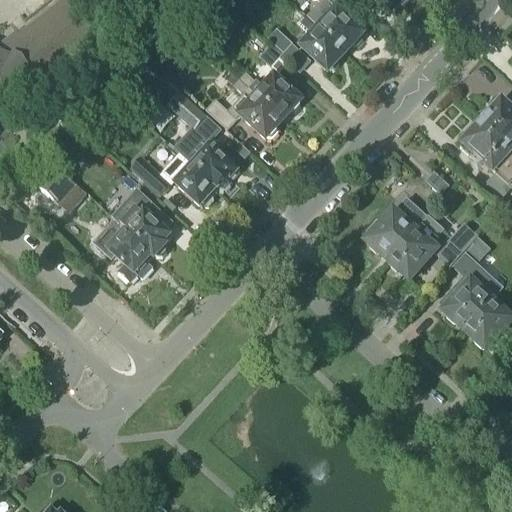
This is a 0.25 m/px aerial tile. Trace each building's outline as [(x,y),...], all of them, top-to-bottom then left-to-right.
[(215,0),(226,8),(232,0),(215,0)] [(380,0),(390,8),(397,0),(401,0),(380,0)] [(0,108),(8,113),(30,90),(42,97),(89,49),(77,36),(89,20),(66,3),(30,32),(32,36),(26,41),(19,35),(0,50),(0,108)] [(319,33),(345,57),(352,50),(358,51),(364,44),(362,39),(362,38),(336,14),(319,32),(319,33)] [(334,77),(340,70),(339,64),(345,57),(319,33),(319,32),(305,19),(297,28),(311,41),(301,52),(328,76),(329,75),(334,77)] [(276,33),(267,43),(283,57),(280,60),(288,67),(300,55),(276,33)] [(268,52),(259,61),(278,78),(288,67),(280,60),(279,62),(268,52)] [(263,93),(245,78),(238,85),(283,125),(289,117),(295,119),(301,112),(300,106),(301,105),(274,81),(263,93)] [(272,144),(278,137),(277,131),(283,125),(238,85),(232,91),(250,107),(239,119),(265,143),(266,143),(272,144)] [(178,97),(166,111),(188,131),(197,139),(179,159),(219,195),(219,194),(224,195),(229,189),(228,184),(235,176),(228,170),(232,166),(220,156),(217,159),(206,150),(220,135),(178,97)] [(487,113),(477,124),(481,128),(511,156),(511,116),(511,115),(511,110),(504,103),(491,117),(487,113)] [(205,115),(227,134),(237,123),(215,104),(205,115)] [(471,139),(459,151),(470,161),(473,157),(488,171),(496,178),(485,190),(500,203),(506,195),(508,194),(505,191),(511,183),(511,156),(481,128),(477,124),(475,126),(466,135),(467,135),(471,139)] [(94,146),(102,137),(90,127),(82,136),(94,146)] [(250,158),(242,150),(236,157),(244,164),(250,158)] [(164,178),(162,180),(172,189),(174,187),(202,213),(203,212),(208,213),(215,206),(213,200),(219,195),(179,159),(162,177),(164,178)] [(142,161),(130,174),(160,202),(172,189),(162,180),(142,161)] [(39,184),(35,189),(57,208),(68,217),(84,198),(73,189),(51,170),(51,171),(50,171),(47,174),(39,184)] [(440,200),(449,190),(433,176),(425,186),(440,200)] [(18,209),(28,197),(19,189),(9,201),(18,209)] [(137,195),(111,222),(114,224),(125,235),(153,261),(154,260),(157,261),(161,261),(164,257),(164,253),(163,250),(171,242),(158,230),(165,222),(137,195)] [(375,224),(362,238),(369,244),(367,246),(369,249),(369,252),(375,258),(378,257),(388,266),(415,236),(428,222),(406,203),(394,217),(382,230),(375,224)] [(415,236),(388,266),(389,267),(389,270),(395,276),(398,275),(409,284),(422,270),(433,257),(449,272),(463,257),(477,241),(463,228),(445,249),(437,242),(443,234),(437,228),(429,221),(428,222),(415,236)] [(114,224),(93,247),(110,263),(113,259),(124,269),(118,275),(130,287),(138,278),(142,282),(152,271),(147,267),(153,261),(125,235),(114,224)] [(475,251),(466,261),(476,270),(490,254),(477,243),(472,248),(475,251)] [(454,293),(439,309),(446,315),(444,316),(446,318),(446,321),(453,327),(456,327),(465,335),(491,306),(502,294),(476,270),(466,261),(455,272),(471,287),(460,299),(454,293)] [(491,306),(465,335),(473,343),(473,346),(480,353),(483,352),(485,354),(485,353),(486,352),(493,358),(507,343),(501,337),(511,324),(492,306),(491,306)]
